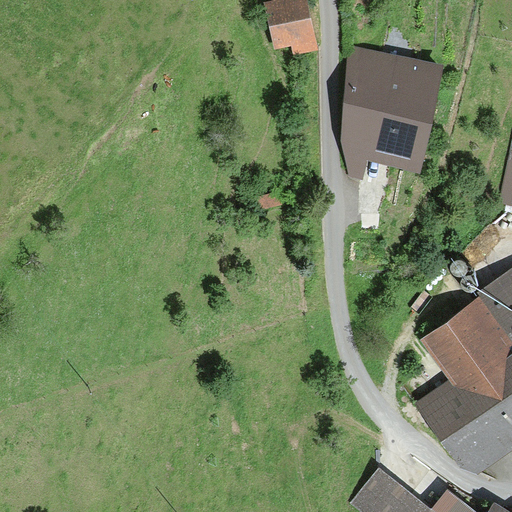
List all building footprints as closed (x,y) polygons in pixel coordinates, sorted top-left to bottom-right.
[(300,0),(274,0),(263,3),(276,50),(312,40),(300,0)] [(362,52),(340,166),(363,171),(366,155),(418,165),(437,67),(362,52)] [(511,138),(499,200),(511,203),(511,138)] [(418,406),(471,471),(511,440),(511,266),(420,336),(451,378),(418,406)] [(380,461),(350,504),(362,511),(480,511),(485,507),(448,481),(435,500),(380,461)] [(485,507),(480,511),(511,511),(511,504),(494,495),(485,507)]
